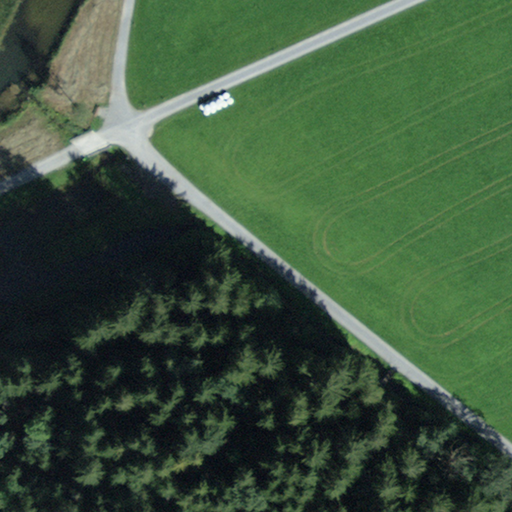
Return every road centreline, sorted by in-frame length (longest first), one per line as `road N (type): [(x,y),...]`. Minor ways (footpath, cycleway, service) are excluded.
road 1 (residential): [(119,133),(511,459)]
road 2 (unclassified): [(411,0),(119,133)]
road 3 (unclassified): [(0,185),(119,133)]
